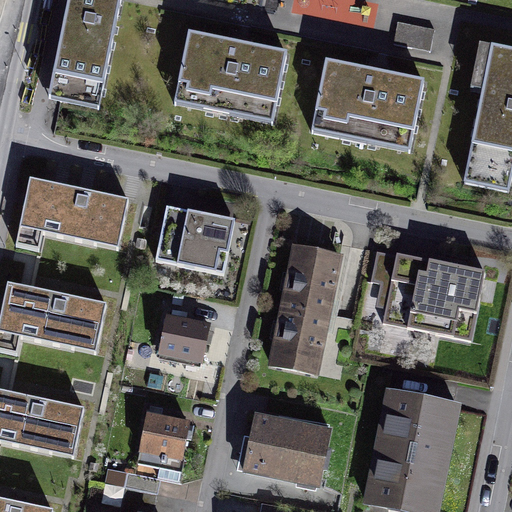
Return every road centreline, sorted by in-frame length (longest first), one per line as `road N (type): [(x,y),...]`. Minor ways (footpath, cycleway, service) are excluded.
road 1 (residential): [(275,192),(207,511)]
road 2 (residential): [(0,139),(275,192)]
road 3 (residential): [(275,192),(511,241)]
